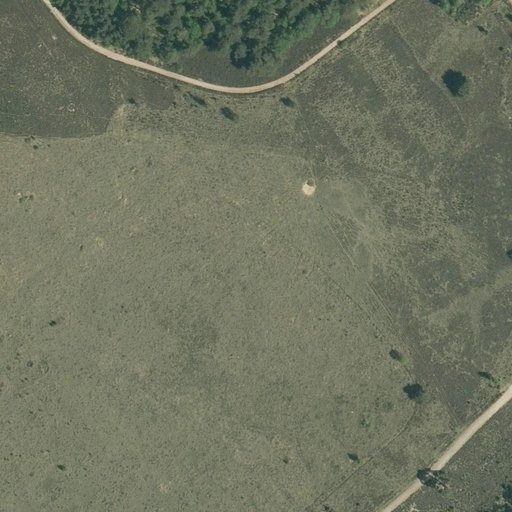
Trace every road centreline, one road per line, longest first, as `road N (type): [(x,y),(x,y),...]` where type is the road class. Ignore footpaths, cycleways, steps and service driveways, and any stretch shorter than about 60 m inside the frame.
road 1 (track): [(390,0),(283,79),(243,90),(110,53),(76,34),(43,0)]
road 2 (track): [(384,511),(511,390)]
